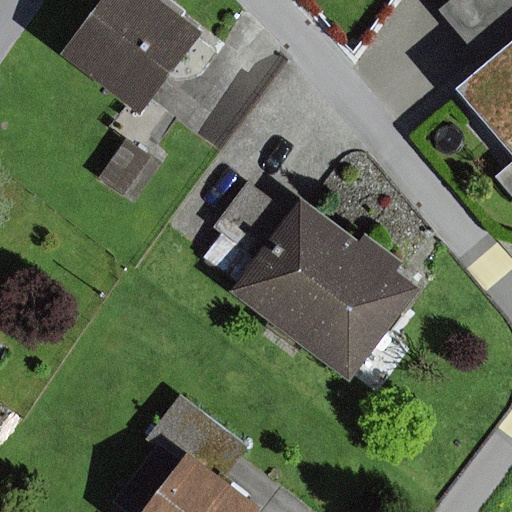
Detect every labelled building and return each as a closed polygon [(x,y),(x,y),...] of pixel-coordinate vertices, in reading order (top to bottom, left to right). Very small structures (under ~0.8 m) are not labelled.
[(94,0),(52,58),(132,117),(194,33),(177,21),(183,13),(165,0),(94,0)] [(511,0),(445,0),(434,10),(481,65),(511,39),(511,0)] [(511,39),(481,65),(450,91),(511,162),(511,39)] [(125,140),(96,179),(121,197),(149,158),(125,140)] [(287,212),(246,181),(211,228),(219,234),(201,258),(234,282),(287,212)] [(354,245),(296,201),(287,212),(234,282),(226,293),(344,382),(415,289),(393,272),(399,264),(361,235),(354,245)] [(182,457),(220,486),(248,450),(178,398),(150,434),(182,457)] [(220,486),(182,457),(141,511),(251,511),(253,510),(220,486)]
